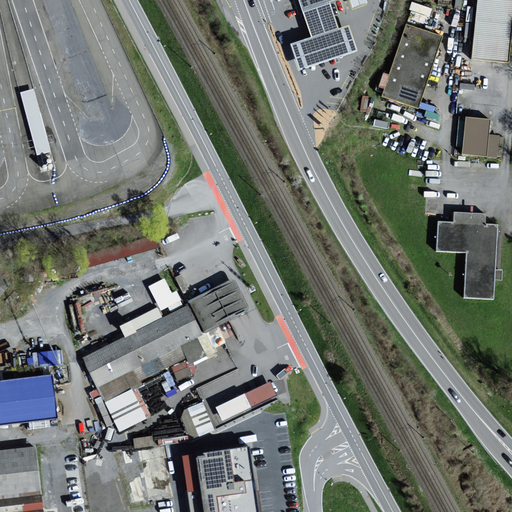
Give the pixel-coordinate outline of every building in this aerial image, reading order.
[(294,0),(299,13),(326,4),(335,0),(294,0)] [(363,0),(346,0),(350,9),(365,4),(363,0)] [(506,63),(511,0),(474,0),(470,60),(506,63)] [(428,13),(430,7),(412,1),(410,7),(428,13)] [(326,4),(299,13),(305,30),(307,37),(297,41),(285,45),(295,72),(306,68),(354,52),(345,26),(335,30),(333,26),(326,4)] [(414,107),(437,38),(403,27),(380,96),(414,107)] [(51,152),(35,88),(21,92),(38,156),(51,152)] [(485,136),(486,120),(463,119),(460,157),(495,159),(496,137),(485,136)] [(484,225),(484,215),(452,213),(451,225),(436,224),(434,253),(464,255),(462,300),(492,302),(493,280),(499,281),(500,269),(494,269),(496,226),(484,225)] [(87,264),(157,247),(154,234),(84,251),(87,264)] [(231,279),(210,290),(218,306),(226,322),(247,312),(249,310),(249,306),(236,281),(233,280),(231,279)] [(172,295),(165,280),(151,287),(161,308),(168,305),(170,310),(182,305),(176,293),(172,295)] [(218,306),(210,290),(186,303),(188,308),(82,361),(118,432),(149,417),(133,386),(184,361),(187,366),(216,352),(214,348),(234,338),(226,322),(218,306)] [(39,349),(39,362),(61,361),(61,349),(39,349)] [(0,425),(53,419),(48,376),(0,382),(0,425)] [(278,395),(271,382),(217,407),(223,421),(278,395)] [(177,410),(190,439),(215,428),(202,399),(177,410)] [(152,433),(133,436),(135,451),(154,448),(152,433)] [(261,511),(253,445),(183,454),(190,511),(261,511)] [(41,511),(34,447),(31,447),(0,451),(0,511),(41,511)]
